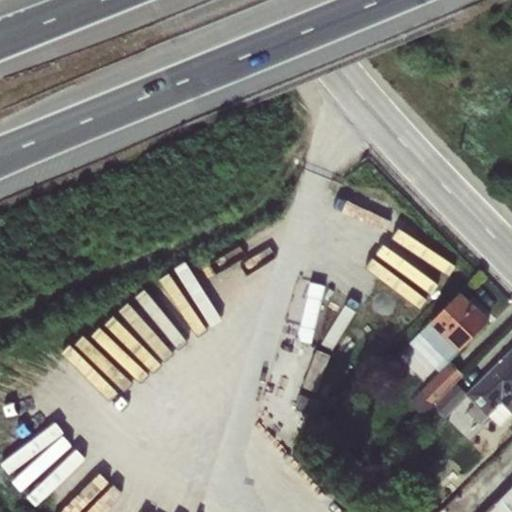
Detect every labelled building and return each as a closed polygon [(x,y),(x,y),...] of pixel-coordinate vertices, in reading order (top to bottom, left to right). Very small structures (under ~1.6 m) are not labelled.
[(229,259),(185,284),(193,297),(236,272),(229,259)] [(459,293),(420,333),(448,362),(488,321),(459,293)] [(511,348),(466,394),(465,395),(474,404),(467,412),(479,424),(487,416),(499,427),(511,413),(511,348)] [(434,406),(455,383),(462,375),(450,362),(409,402),(423,417),(434,406)] [(455,383),(434,406),(444,416),(465,395),(466,394),(455,383)] [(243,423),(249,403),(244,401),(232,439),(244,442),(250,425),(243,423)] [(345,447),(333,460),(349,475),(361,462),(345,447)] [(511,511),(511,486),(485,511),(511,511)]
